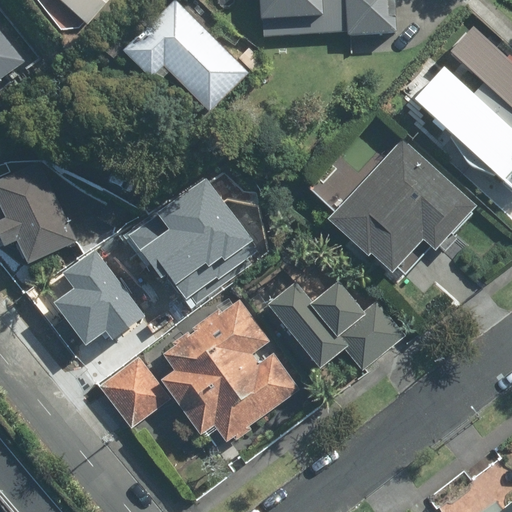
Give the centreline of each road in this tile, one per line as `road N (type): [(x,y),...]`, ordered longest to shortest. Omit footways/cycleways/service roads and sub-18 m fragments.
road 1 (residential): [(295,511),(511,342)]
road 2 (residential): [(0,333),(143,511)]
